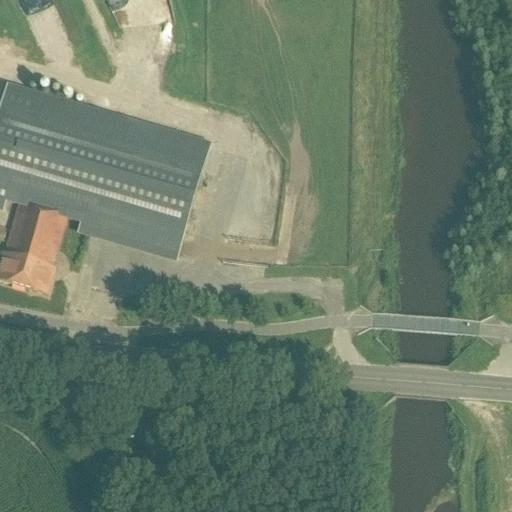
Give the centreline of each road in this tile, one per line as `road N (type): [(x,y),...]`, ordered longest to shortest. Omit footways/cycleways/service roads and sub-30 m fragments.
road 1 (secondary): [(511,392),(94,360)]
road 2 (track): [(361,0),(359,265),(336,328)]
road 3 (unclassified): [(179,511),(94,360)]
